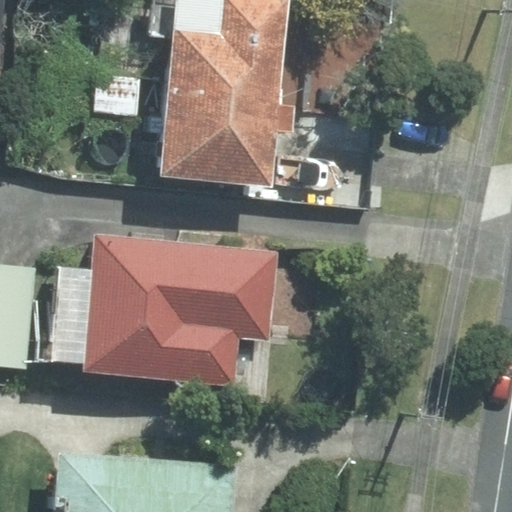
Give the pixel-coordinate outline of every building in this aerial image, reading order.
[(284,0),(171,0),(159,182),(272,189),(276,134),(293,135),(295,101),(277,100),(284,0)] [(142,77),(89,74),(86,117),(140,120),(142,77)] [(278,247),(95,231),(83,372),(231,384),(235,337),(270,340),(278,247)] [(35,264),(0,261),(0,368),(27,370),(35,264)] [(239,511),(243,466),(55,452),(51,511),(239,511)]
